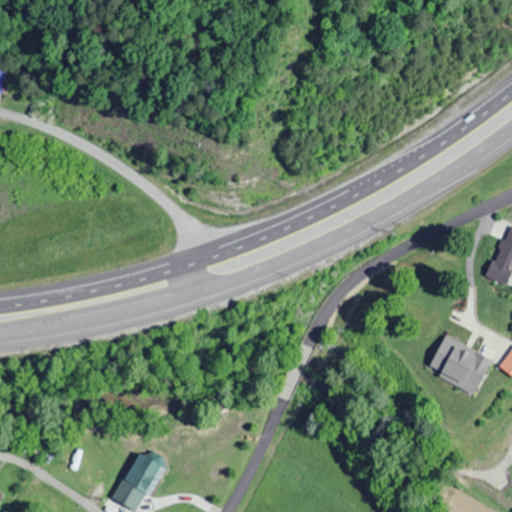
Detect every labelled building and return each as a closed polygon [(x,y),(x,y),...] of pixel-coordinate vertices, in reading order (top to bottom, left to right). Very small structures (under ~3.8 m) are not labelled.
[(511,243),(499,239),(484,276),(504,284),(511,265),(511,243)] [(426,313),(412,297),(398,310),(428,344),(436,336),(420,319),(426,313)] [(511,345),(495,366),(511,380),(511,379),(511,345)] [(103,471),(66,447),(59,457),(96,481),(103,471)] [(110,499),(132,511),(133,511),(162,465),(138,451),(110,499)]
